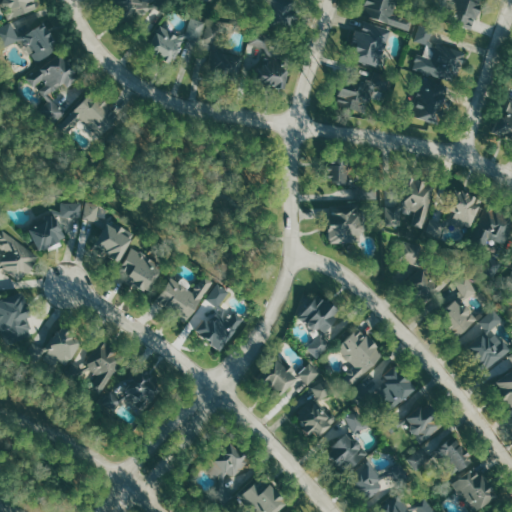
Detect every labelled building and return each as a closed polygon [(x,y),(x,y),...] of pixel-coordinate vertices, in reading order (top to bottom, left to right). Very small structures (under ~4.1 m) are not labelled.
[(32,0),(36,8),(7,20),(0,4),(0,0),(32,0)] [(174,0),(165,15),(154,7),(122,32),(100,4),(105,0),(143,0),(147,4),(153,2),(154,0),(174,0)] [(299,0),(294,28),(260,21),(263,0),(299,0)] [(364,0),(360,14),(408,29),(412,17),(391,11),(394,0),(364,0)] [(470,30),(481,0),(454,0),(447,21),(470,30)] [(204,22),(197,41),(186,37),(166,66),(142,49),(160,24),(176,35),(186,32),(191,17),(204,22)] [(413,67),(454,81),(464,51),(431,39),(436,23),(419,18),(411,41),(435,48),(431,60),(417,56),(413,67)] [(0,26),(11,20),(18,33),(43,20),(58,47),(37,58),(24,34),(0,46),(0,26)] [(362,20),(351,57),(378,66),(390,28),(362,20)] [(208,25),(206,39),(215,41),(208,76),(235,82),(241,56),(220,51),(216,44),(220,28),(208,25)] [(253,30),(249,42),(264,46),(264,54),(261,67),(256,66),(252,82),(284,88),(290,59),(272,55),(269,48),(272,35),(253,30)] [(53,122),(41,110),(53,100),(44,90),(51,83),(43,73),(33,82),(29,77),(59,51),(82,77),(66,91),(62,87),(54,94),(67,109),(53,122)] [(334,102),(365,112),(373,85),(389,90),(394,74),(373,68),(369,81),(343,73),(334,102)] [(420,76),(408,116),(442,127),(454,87),(420,76)] [(57,126),(92,89),(119,115),(98,136),(80,118),(65,134),(57,126)] [(511,97),(505,95),(494,130),(511,136),(511,97)] [(327,148),(358,149),(357,179),(380,179),(380,199),(355,199),(356,179),(326,178),(327,148)] [(384,224),(399,224),(399,210),(404,207),(414,211),(411,223),(423,227),(439,177),(408,167),(397,200),(384,205),(384,224)] [(432,217),(427,230),(439,234),(442,225),(449,221),(468,228),(478,200),(452,191),(443,216),(441,221),(432,217)] [(85,200),(82,217),(95,220),(103,228),(93,246),(116,259),(130,235),(98,217),(100,203),(85,200)] [(37,248),(27,227),(61,211),(61,202),(80,202),(80,216),(61,216),(56,218),(64,235),(37,248)] [(326,203),(326,241),(360,241),(360,203),(326,203)] [(511,217),(487,204),(463,243),(479,254),(471,269),(493,282),(504,263),(479,248),(488,232),(503,241),(511,223),(511,217)] [(0,234),(2,232),(33,256),(17,276),(1,262),(0,263),(0,234)] [(405,263),(422,262),(421,243),(403,245),(405,263)] [(131,247),(161,266),(144,291),(115,273),(131,247)] [(455,274),(422,307),(402,286),(435,254),(455,274)] [(476,317),(449,338),(434,320),(466,295),(455,281),(465,273),(480,292),(467,302),(476,317)] [(153,299),(170,275),(191,290),(203,275),(211,281),(182,321),(153,299)] [(217,282),(205,298),(220,309),(219,313),(216,312),(208,322),(203,318),(194,329),(217,348),(242,319),(235,313),(229,321),(222,315),(224,307),(219,303),(229,290),(217,282)] [(0,298),(0,332),(4,344),(35,333),(20,291),(0,298)] [(316,292),(295,317),(316,335),(304,348),(316,358),(330,342),(318,331),(337,309),(316,292)] [(481,372),(460,347),(481,329),(474,321),(492,306),(502,318),(483,334),(494,347),(502,341),(508,348),(481,372)] [(32,343),(26,355),(37,361),(43,351),(46,350),(67,363),(82,338),(60,325),(48,345),(41,348),(32,343)] [(357,326),(383,353),(347,386),(340,378),(355,364),(337,346),(357,326)] [(73,365),(68,373),(79,379),(83,371),(89,368),(99,374),(92,385),(100,390),(122,353),(100,340),(82,371),(73,365)] [(511,351),(508,355),(511,360),(511,368),(491,385),(508,407),(511,403),(511,351)] [(257,377),(275,358),(294,377),(310,360),(321,371),(307,384),(299,377),(293,379),(276,396),(257,377)] [(393,364),(414,387),(376,422),(346,390),(360,377),(372,391),(386,378),(383,374),(393,364)] [(140,366),(119,397),(110,391),(102,402),(114,410),(122,398),(127,396),(144,408),(163,381),(140,366)] [(326,376),(334,391),(314,402),(332,420),(316,436),(295,415),(315,395),(310,385),(326,376)] [(383,422),(394,413),(399,419),(425,398),(444,422),(419,441),(403,421),(391,431),(383,422)] [(361,408),(369,425),(353,435),(367,452),(339,474),(320,450),(351,429),(343,415),(361,408)] [(406,457),(422,445),(429,454),(452,436),(471,460),(445,480),(428,457),(414,468),(406,457)] [(223,506),(234,493),(223,484),(223,475),(231,475),(246,459),(229,442),(206,466),(218,477),(218,482),(208,494),(223,506)] [(347,477),(368,462),(378,475),(398,460),(408,474),(396,482),(390,473),(379,481),(382,484),(362,499),(347,477)] [(473,466),(495,493),(472,511),(451,484),(473,466)] [(239,495),(254,511),(272,511),(286,500),(262,474),(239,495)] [(368,511),(397,491),(408,505),(414,504),(423,497),(436,511),(417,511),(415,509),(406,509),(402,511),(368,511)]
